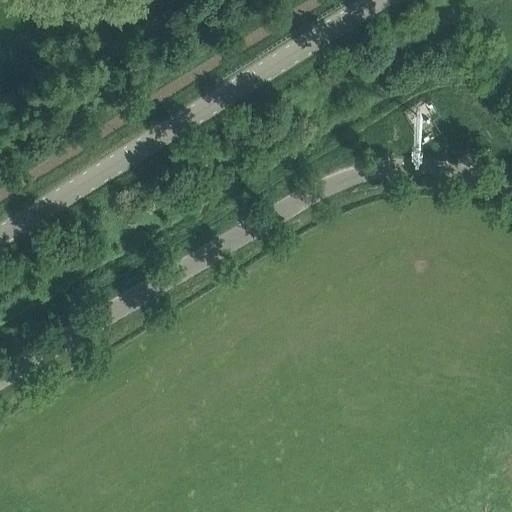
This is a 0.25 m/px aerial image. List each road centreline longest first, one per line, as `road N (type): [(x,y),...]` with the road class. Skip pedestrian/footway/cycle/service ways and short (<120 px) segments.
road 1 (unclassified): [(511,191),(429,168),(347,178),(0,378)]
road 2 (tertiary): [(0,236),(376,0)]
